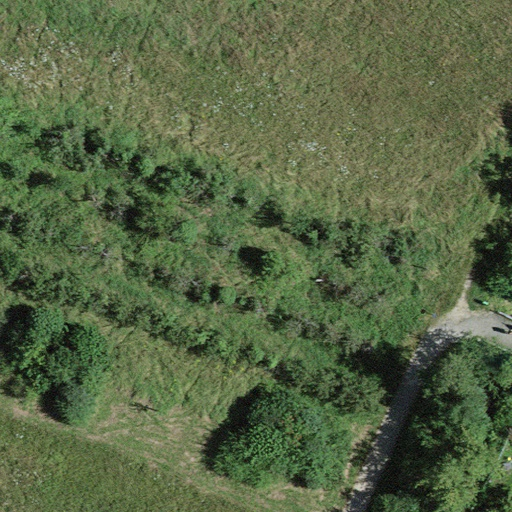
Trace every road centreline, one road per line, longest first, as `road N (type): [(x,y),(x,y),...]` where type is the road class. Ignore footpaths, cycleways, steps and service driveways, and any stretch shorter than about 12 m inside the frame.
road 1 (track): [(346,511),(448,324)]
road 2 (track): [(459,302),(469,280),(461,222),(511,138)]
